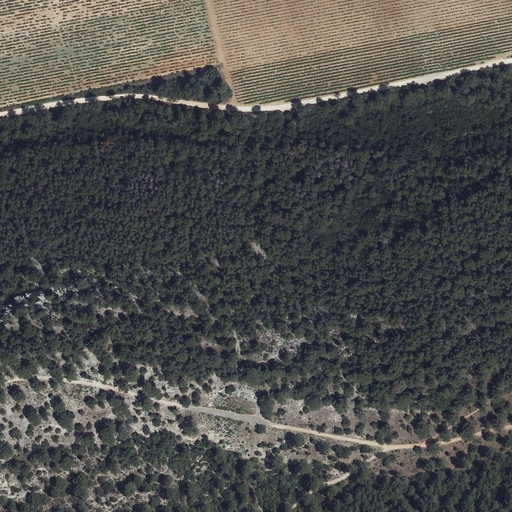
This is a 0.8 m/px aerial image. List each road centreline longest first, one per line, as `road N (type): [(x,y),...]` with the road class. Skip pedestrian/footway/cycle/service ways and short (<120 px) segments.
road 1 (track): [(0,385),(88,383),(390,447),(511,426)]
road 2 (track): [(0,116),(107,96),(293,106),(511,61)]
